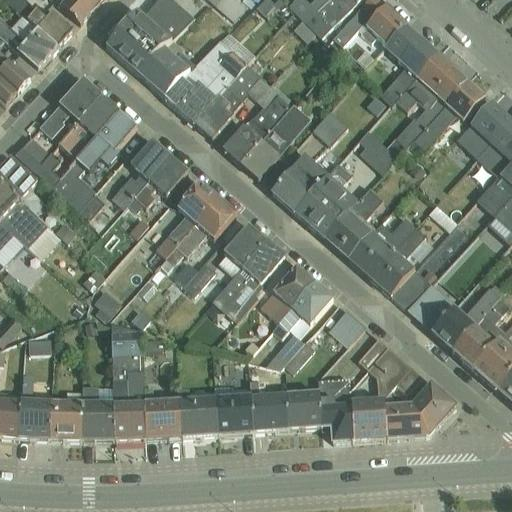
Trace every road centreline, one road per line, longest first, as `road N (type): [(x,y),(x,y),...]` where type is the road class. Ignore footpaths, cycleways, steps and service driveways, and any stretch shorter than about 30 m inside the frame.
road 1 (residential): [(83,49),(511,438)]
road 2 (tertiary): [(424,472),(89,497),(0,492)]
road 3 (residential): [(0,146),(83,49)]
